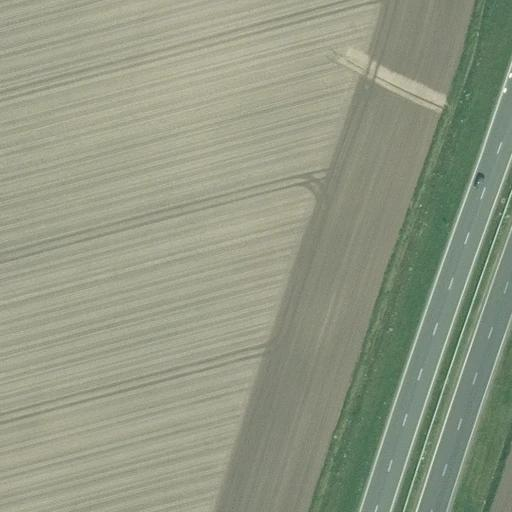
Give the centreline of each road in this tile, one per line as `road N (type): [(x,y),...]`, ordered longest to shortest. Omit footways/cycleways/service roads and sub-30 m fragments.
road 1 (trunk): [(511,118),(376,511)]
road 2 (trunk): [(432,511),(511,273)]
